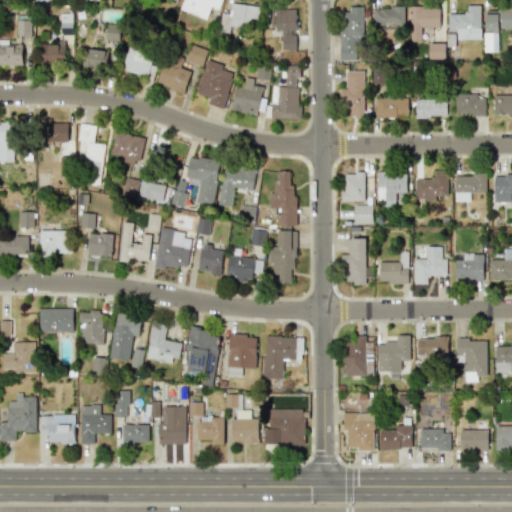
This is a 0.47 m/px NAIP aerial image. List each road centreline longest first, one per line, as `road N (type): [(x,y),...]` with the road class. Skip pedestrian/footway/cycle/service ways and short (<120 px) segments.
road 1 (residential): [(0,97),(100,100),(285,146),(511,147)]
road 2 (residential): [(0,285),(107,288),(258,312),(511,311)]
road 3 (tertiary): [(0,491),(511,490)]
road 4 (residential): [(321,0),(326,491)]
